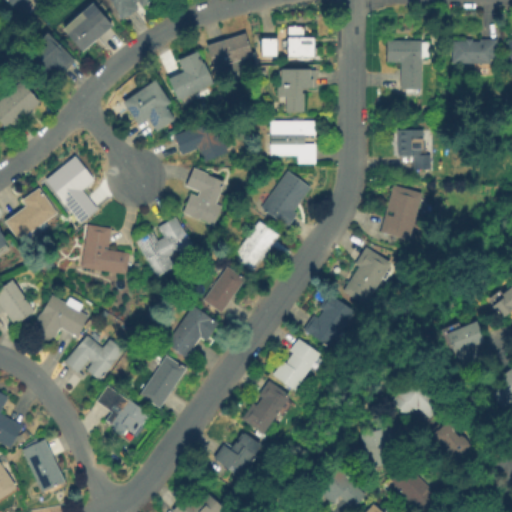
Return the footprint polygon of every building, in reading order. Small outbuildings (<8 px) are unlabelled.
[(27,0),(20,9),(9,0),(27,0)] [(150,0),(143,5),(140,0),(138,0),(137,1),(140,7),(124,17),(113,0),(150,0)] [(116,23),(87,49),(67,27),(96,1),(116,23)] [(78,60),(64,74),(59,67),(45,80),(24,57),(51,31),(78,60)] [(255,54),(216,67),(209,44),(248,32),(255,54)] [(316,35),(317,59),(289,59),(289,49),(283,49),(283,40),(289,39),(288,35),(316,35)] [(475,39),(484,39),(484,38),(500,38),(500,58),(493,58),(493,62),(455,61),(456,40),(468,40),(468,36),(475,36),(475,39)] [(280,56),(259,57),(258,41),(265,41),(264,38),(280,37),(280,56)] [(432,42),(431,56),(424,56),(424,88),(403,88),(403,62),(389,62),(389,40),(424,40),(423,41),(432,42)] [(215,83),(180,99),(171,78),(186,71),(181,59),(200,50),(215,83)] [(318,68),(317,87),(303,87),(303,91),(306,92),(306,112),(281,111),(282,95),(278,95),(278,84),(282,84),(283,67),(318,68)] [(42,101),(13,129),(0,115),(0,103),(9,94),(7,91),(21,78),(42,101)] [(169,105),(178,118),(160,130),(151,117),(141,124),(126,101),(157,79),(173,102),(169,105)] [(218,118),(231,152),(206,161),(200,148),(185,154),(177,135),(218,118)] [(316,153),(316,162),(297,162),(297,153),(270,153),(270,120),(316,120),(316,153)] [(425,128),(426,153),(431,152),(431,168),(414,169),(414,155),(399,155),(399,129),(425,128)] [(100,208),(84,221),(51,180),(79,157),(95,177),(83,187),(100,208)] [(226,182),(217,204),(223,207),(215,225),(183,212),(191,192),(199,196),(201,192),(187,186),(194,168),(226,182)] [(298,214),(288,228),(261,209),(288,170),(313,187),(296,212),(298,214)] [(423,191),(410,238),(382,231),(394,184),(423,191)] [(37,235),(28,242),(26,238),(21,241),(7,221),(28,205),(24,200),(41,188),(59,213),(34,231),(37,235)] [(177,216),(194,244),(179,253),(178,251),(170,256),(175,265),(159,275),(138,241),(155,231),(160,239),(166,236),(160,226),(177,216)] [(280,234),(253,272),(233,257),(259,219),(280,234)] [(86,225),(112,228),(109,248),(130,251),(127,273),(81,267),(86,225)] [(11,247),(0,254),(0,228),(9,241),(7,242),(11,247)] [(392,264),(365,305),(344,291),(360,266),(356,263),(367,247),(392,264)] [(245,279),(221,313),(204,300),(228,267),(245,279)] [(0,289),(15,279),(38,311),(17,325),(7,310),(0,315),(0,289)] [(511,307),(500,317),(488,302),(511,283),(511,281),(511,280),(511,307)] [(54,294),(69,303),(71,298),(83,306),(80,311),(90,316),(78,336),(62,327),(52,345),(31,333),(54,294)] [(355,312),(329,348),(303,329),(314,315),(318,318),(324,310),(320,307),(330,294),(355,312)] [(220,323),(208,341),(200,337),(186,357),(168,343),(170,340),(164,336),(175,321),(181,325),(195,306),(220,323)] [(486,349),(470,362),(456,331),(475,324),(486,349)] [(89,334),(104,347),(111,338),(126,350),(101,380),(88,369),(95,362),(91,358),(80,372),(67,361),(89,334)] [(321,353),(296,390),(274,375),(283,361),(287,364),(294,354),(290,351),(299,338),(321,353)] [(187,368),(160,408),(141,395),(168,355),(187,368)] [(511,405),(509,408),(493,388),(511,372),(511,405)] [(414,377),(431,392),(432,390),(446,402),(433,417),(422,407),(420,409),(417,407),(410,415),(393,400),(410,380),(411,381),(414,377)] [(290,396),(264,434),(243,419),(254,403),(257,406),(262,398),(259,396),(269,381),(290,396)] [(150,414),(131,441),(114,429),(115,428),(104,419),(110,410),(97,401),(109,384),(150,414)] [(23,426),(11,448),(0,442),(0,392),(10,398),(2,414),(23,426)] [(448,411),(474,437),(454,458),(440,444),(442,442),(427,427),(436,418),(439,420),(448,411)] [(400,461),(375,468),(366,433),(392,427),(400,461)] [(263,445),(256,454),(258,455),(245,473),(241,470),(239,474),(216,457),(226,443),(233,448),(245,432),(263,445)] [(64,481),(42,491),(23,449),(45,439),(64,481)] [(443,500),(431,511),(420,501),(417,505),(408,498),(397,485),(400,483),(393,478),(415,457),(425,468),(421,473),(435,488),(432,490),(443,500)] [(0,461),(18,487),(0,499),(0,461)] [(370,493),(357,509),(348,498),(343,501),(328,485),(348,462),(358,469),(351,474),(370,493)] [(188,489),(201,501),(209,492),(227,508),(223,511),(174,511),(172,510),(188,489)] [(380,511),(370,502),(361,511),(380,511)] [(369,511),(377,503),(387,511),(369,511)]
